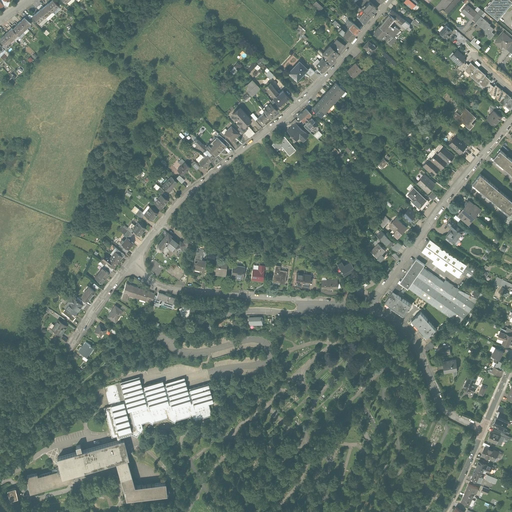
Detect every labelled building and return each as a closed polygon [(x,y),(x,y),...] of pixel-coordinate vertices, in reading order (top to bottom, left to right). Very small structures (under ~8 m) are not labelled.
[(54,1),(53,0),(52,0),(48,4),(48,3),(46,5),(51,11),(52,11),(58,6),(54,1)] [(320,11),(324,7),(317,0),(313,4),(320,11)] [(461,0),(453,0),(444,11),(448,15),(461,0)] [(511,0),(492,0),(485,9),(497,20),(511,2),(511,0)] [(377,8),(369,1),(362,10),(370,17),(369,16),(377,8)] [(481,16),(467,4),(461,11),(471,19),(473,17),(477,20),(481,16)] [(51,11),(46,5),(42,9),(41,8),(39,10),(39,11),(44,16),(45,17),(51,11)] [(370,17),(362,10),(361,12),(363,14),(358,19),(357,18),(354,22),(353,20),(351,18),(349,20),(360,29),(364,24),(365,24),(370,17)] [(405,21),(391,10),(388,13),(390,14),(395,18),(398,21),(402,25),(405,22),(405,21)] [(38,22),(44,16),(39,11),(35,14),(34,14),(32,15),(37,20),(38,22)] [(395,18),(390,14),(380,26),(387,32),(393,37),(399,30),(396,27),(393,29),(388,25),(395,18)] [(490,24),(481,16),(477,20),(475,22),(483,29),(482,30),(488,35),(494,29),(490,25),(490,24)] [(24,17),(20,21),(26,28),(30,23),(29,22),(24,17)] [(329,21),(336,27),(338,25),(332,18),(329,21)] [(356,34),(360,29),(349,20),(348,18),(345,21),(347,22),(348,23),(346,25),(356,34)] [(22,31),(26,28),(20,21),(16,25),(22,31)] [(409,25),(405,22),(402,25),(404,26),(406,28),(409,31),(414,26),(411,23),(409,25)] [(294,29),(301,36),(306,31),(299,24),(294,29)] [(18,35),(22,31),(16,25),(12,29),(17,34),(18,35)] [(356,34),(346,25),(343,30),(342,28),(339,32),(350,42),(356,34)] [(452,31),(446,25),(440,32),(446,38),(448,36),(451,33),(450,33),(452,31)] [(387,32),(380,26),(374,33),(381,39),(387,32)] [(13,38),(17,34),(12,29),(11,28),(7,32),(13,38)] [(9,42),(13,38),(7,32),(3,36),(9,42)] [(511,41),(511,39),(504,32),(495,42),(504,51),(506,48),(510,43),(511,41)] [(5,46),(9,42),(3,36),(0,38),(0,40),(4,44),(5,46)] [(397,40),(393,37),(388,42),(391,46),(397,40)] [(344,47),(336,41),(331,49),(339,55),(344,47)] [(376,48),(368,41),(363,47),(367,50),(368,49),(372,53),(376,48)] [(339,55),(331,49),(329,47),(322,54),(325,57),(332,63),(335,60),(334,59),(336,57),(339,55)] [(395,65),(398,62),(384,50),(382,53),(395,65)] [(464,56),(457,50),(454,53),(455,54),(452,58),(460,65),(463,61),(465,59),(463,57),(464,56)] [(332,63),(325,57),(316,66),(323,73),(332,63)] [(364,59),(358,65),(361,69),(360,70),(362,72),(365,69),(364,69),(369,64),(364,59)] [(255,66),(258,63),(255,60),(249,68),(254,72),(258,69),(255,66)] [(307,70),(299,61),(295,65),(297,66),(289,74),(296,81),(306,72),(305,72),(307,70)] [(463,61),(460,65),(456,69),(458,72),(460,69),(462,67),(466,63),(463,61)] [(358,65),(355,62),(347,70),(353,77),(360,70),(361,69),(358,65)] [(477,68),(471,62),(469,64),(465,69),(471,75),(470,75),(475,79),(481,71),(477,67),(477,68)] [(394,78),(396,75),(386,66),(384,68),(388,71),(387,72),(394,78)] [(310,67),(307,70),(305,72),(306,72),(310,77),(315,72),(310,67)] [(486,74),(481,71),(475,79),(479,82),(485,87),(489,82),(491,80),(485,75),(486,74)] [(276,76),(272,79),(279,86),(282,83),(280,80),(276,76)] [(244,87),(248,92),(257,84),(252,79),(244,87)] [(279,94),(269,82),(264,86),(265,86),(266,88),(273,98),(279,94)] [(345,91),(335,82),(334,84),(332,87),(341,95),(345,91)] [(257,84),(248,92),(252,96),(260,88),(257,84)] [(502,90),(496,84),(494,87),(490,91),(496,97),(500,101),(507,93),(503,89),(502,90)] [(341,95),(332,87),(331,87),(330,88),(331,88),(328,91),(337,99),(341,95)] [(289,98),(283,90),(279,94),(273,98),(271,100),(272,102),(275,100),(279,106),(289,98)] [(337,99),(328,91),(327,91),(326,92),(327,93),(324,96),(333,104),(337,99)] [(511,96),(507,93),(500,101),(504,104),(510,109),(511,107),(511,98),(510,97),(511,96)] [(333,104),(324,96),(323,95),(322,97),(323,97),(320,100),(329,108),(333,104)] [(329,108),(320,100),(318,101),(319,101),(316,104),(325,112),(329,108)] [(277,110),(270,103),(265,107),(264,106),(262,109),(264,111),(269,117),(277,110)] [(494,110),(496,112),(498,109),(492,103),(490,106),(494,110)] [(325,112),(316,104),(314,105),(315,105),(312,109),(317,113),(321,117),(325,112)] [(474,115),(464,106),(461,110),(463,112),(460,115),(456,112),(453,115),(462,122),(463,121),(469,127),(472,123),(470,122),(472,120),(471,119),(474,115)] [(251,120),(240,108),(231,116),(232,117),(234,119),(236,118),(237,120),(236,121),(239,125),(241,124),(243,126),(251,120)] [(311,114),(306,108),(298,116),(303,121),(304,120),(308,117),(310,116),(311,114)] [(496,112),(494,110),(487,118),(495,125),(502,116),(496,112)] [(269,117),(264,111),(257,118),(260,120),(261,119),(264,122),(269,117)] [(314,121),(310,116),(308,117),(304,120),(306,123),(305,124),(312,130),(315,133),(318,130),(318,127),(316,125),(318,124),(314,120),(314,121)] [(297,125),(295,123),(292,125),(287,130),(291,135),(294,138),(296,140),(299,137),(303,141),(308,135),(297,125)] [(312,130),(305,124),(303,126),(310,132),(312,130)] [(238,133),(231,125),(224,132),(228,137),(231,140),(238,133)] [(245,128),(246,129),(242,132),(248,138),(253,134),(246,126),(245,128)] [(219,133),(216,135),(222,141),(224,138),(219,133)] [(194,140),(201,148),(204,145),(194,134),(192,136),(194,140)] [(216,135),(205,145),(215,155),(226,145),(222,141),(216,135)] [(295,149),(284,135),(278,140),(276,139),(272,143),(277,149),(281,145),(286,149),(289,153),(295,149)] [(469,147),(456,136),(449,143),(458,150),(460,152),(465,146),(468,148),(469,147)] [(471,144),(476,148),(479,144),(475,140),(471,144)] [(215,155),(205,145),(204,145),(201,148),(205,152),(203,154),(203,155),(209,161),(215,155)] [(461,157),(468,148),(465,146),(460,152),(458,150),(456,152),(461,157)] [(453,155),(444,147),(438,154),(446,160),(447,161),(453,155)] [(511,163),(511,159),(500,150),(494,157),(508,169),(511,163)] [(203,155),(203,154),(201,153),(200,153),(200,154),(196,157),(196,158),(199,160),(199,161),(204,166),(209,161),(203,155)] [(446,160),(438,154),(437,153),(431,160),(439,167),(440,168),(446,160)] [(439,167),(431,160),(430,159),(424,166),(433,174),(439,167)] [(190,166),(185,161),(181,164),(177,168),(182,174),(190,166)] [(457,161),(453,166),(458,170),(461,165),(457,161)] [(451,168),(447,173),(452,177),(456,172),(451,168)] [(435,183),(424,174),(418,182),(428,191),(435,183)] [(498,188),(480,174),(473,182),(491,197),(498,188)] [(177,181),(171,175),(162,183),(169,190),(172,187),(171,186),(174,184),(177,181)] [(445,176),(441,180),(446,184),(450,180),(445,176)] [(429,201),(413,187),(410,191),(411,193),(409,195),(412,198),(411,199),(422,209),(423,207),(428,202),(429,201)] [(511,211),(511,199),(498,188),(491,197),(510,213),(511,214),(511,211)] [(432,191),(428,196),(433,200),(437,196),(432,191)] [(168,199),(161,193),(154,201),(161,206),(168,199)] [(467,198),(469,200),(471,202),(472,202),(475,198),(470,194),(467,198)] [(469,200),(463,206),(475,215),(475,216),(481,209),(475,204),(472,202),(471,202),(469,200)] [(158,211),(150,205),(144,212),(142,215),(150,221),(158,211)] [(475,215),(463,206),(462,208),(463,209),(462,210),(459,213),(462,215),(463,214),(465,216),(464,217),(469,221),(475,215)] [(416,213),(409,207),(403,214),(410,220),(415,214),(416,213)] [(459,213),(462,210),(459,207),(453,215),(459,219),(462,215),(459,213)] [(387,214),(381,220),(385,224),(391,217),(387,214)] [(420,218),(415,214),(410,220),(414,224),(420,218)] [(407,225),(396,216),(390,224),(395,229),(394,231),(398,235),(407,225)] [(452,227),(456,223),(456,222),(451,218),(447,223),(452,227)] [(146,226),(138,220),(135,224),(131,221),(129,225),(133,228),(139,234),(146,226)] [(464,230),(456,223),(452,227),(446,234),(454,241),(464,230)] [(127,237),(128,238),(132,233),(127,229),(123,234),(127,237)] [(388,234),(384,230),(382,229),(379,232),(380,233),(380,234),(390,243),(394,239),(391,237),(391,236),(389,234),(388,234)] [(179,240),(168,231),(159,241),(162,244),(159,248),(165,253),(165,252),(170,246),(176,251),(183,242),(182,241),(180,239),(179,240)] [(182,241),(183,242),(184,241),(188,244),(192,239),(186,235),(182,241)] [(128,238),(127,237),(124,240),(122,238),(120,241),(122,242),(122,243),(125,245),(128,247),(133,241),(131,240),(133,238),(131,237),(129,239),(128,238)] [(467,265),(430,238),(422,250),(435,260),(434,261),(446,270),(447,268),(458,276),(461,272),(467,265)] [(397,250),(403,244),(398,239),(393,245),(397,250)] [(386,248),(378,240),(371,248),(381,258),(385,253),(383,251),(385,248),(386,248)] [(203,246),(197,245),(195,255),(194,255),(192,264),(201,266),(200,268),(204,269),(205,263),(204,263),(205,257),(201,256),(203,246)] [(173,259),(165,252),(165,253),(159,248),(153,256),(166,267),(169,263),(173,259)] [(115,250),(111,255),(114,258),(113,259),(117,262),(122,256),(115,250)] [(114,258),(111,255),(109,257),(105,253),(102,257),(106,261),(113,266),(116,264),(115,263),(117,262),(113,259),(114,258)] [(213,261),(212,268),(220,269),(220,270),(225,271),(226,258),(214,256),(213,261)] [(424,263),(417,257),(401,279),(409,285),(423,265),(424,263)] [(341,258),(337,261),(341,269),(352,263),(349,258),(343,261),(341,258)] [(258,266),(252,265),(251,275),(251,273),(254,274),(254,275),(262,276),(263,266),(264,262),(259,261),(258,266)] [(280,262),(275,261),(273,270),(272,276),(279,277),(278,278),(284,279),(286,267),(279,266),(280,262)] [(461,272),(470,278),(479,268),(469,261),(469,262),(467,261),(465,263),(467,264),(467,265),(461,272)] [(244,264),(232,262),(231,272),(231,271),(234,271),(234,272),(242,273),(242,274),(244,264)] [(169,263),(166,267),(165,268),(172,273),(178,277),(179,277),(185,270),(185,269),(179,264),(178,265),(176,263),(173,266),(169,263)] [(448,283),(423,265),(409,285),(452,315),(451,316),(458,323),(480,299),(460,288),(449,281),(448,283)] [(104,270),(101,268),(102,269),(99,273),(98,272),(95,276),(102,281),(104,278),(107,273),(108,274),(108,273),(104,270)] [(303,270),(296,269),(294,278),(294,279),(294,280),(301,281),(303,270)] [(185,270),(179,277),(184,281),(184,280),(185,280),(187,272),(185,270)] [(310,271),(303,270),(301,281),(308,282),(310,274),(310,271)] [(368,279),(372,277),(370,274),(368,270),(364,272),(368,279)] [(328,277),(321,277),(321,282),(323,284),(324,284),(327,284),(327,286),(329,286),(329,284),(333,285),(337,285),(336,281),(337,281),(337,280),(336,280),(335,277),(331,278),(331,277),(328,277)] [(131,283),(125,281),(121,296),(127,298),(128,292),(131,283)] [(138,285),(131,283),(128,292),(135,295),(136,293),(145,296),(145,298),(146,296),(148,289),(148,288),(147,289),(137,286),(138,285)] [(95,289),(89,284),(81,293),(83,295),(87,298),(95,289)] [(148,289),(146,296),(152,298),(154,292),(154,291),(148,289)] [(175,296),(158,290),(157,293),(154,302),(158,303),(159,300),(168,303),(167,304),(172,306),(175,296)] [(412,303),(393,290),(386,299),(405,313),(412,303)] [(76,298),(71,294),(70,296),(68,299),(71,301),(67,307),(66,307),(70,310),(71,309),(75,312),(75,311),(81,304),(83,302),(80,300),(77,297),(76,298)] [(179,306),(182,318),(188,317),(189,311),(192,311),(192,307),(191,308),(191,307),(190,307),(190,306),(189,306),(190,299),(181,302),(182,305),(179,306)] [(123,309),(115,303),(108,313),(115,318),(116,317),(117,318),(118,316),(118,317),(121,313),(121,312),(123,309)] [(70,310),(66,307),(67,307),(65,305),(62,310),(73,319),(78,313),(75,311),(75,312),(71,309),(70,310)] [(436,328),(421,310),(412,318),(427,335),(428,335),(429,334),(436,328)] [(67,323),(58,317),(51,326),(60,333),(67,323)] [(107,327),(99,322),(94,329),(100,333),(102,330),(103,331),(107,327)] [(505,332),(500,330),(498,336),(502,337),(504,338),(502,343),(509,345),(510,343),(511,342),(511,340),(510,340),(511,338),(511,336),(511,335),(505,332)] [(431,340),(432,338),(429,334),(428,335),(427,335),(424,338),(428,342),(431,340)] [(90,342),(86,339),(82,345),(81,344),(78,348),(87,354),(89,350),(89,351),(93,345),(90,343),(90,342)] [(435,344),(431,340),(428,342),(424,346),(428,350),(431,347),(432,348),(435,344)] [(447,345),(438,346),(439,354),(451,353),(450,348),(447,348),(447,345)] [(503,351),(496,347),(492,354),(500,358),(503,351)] [(457,358),(444,359),(445,370),(458,368),(457,358)] [(506,363),(499,359),(499,362),(497,361),(495,365),(503,369),(506,363)] [(503,369),(495,365),(494,365),(492,369),(496,371),(501,374),(503,369)] [(476,378),(468,375),(463,386),(472,390),(472,389),(474,391),(475,389),(475,390),(476,388),(476,387),(473,385),(476,378)] [(132,431),(130,425),(135,424),(137,428),(140,430),(143,426),(141,421),(148,419),(152,422),(153,420),(167,416),(174,421),(175,419),(189,415),(196,420),(198,418),(211,414),(210,412),(211,411),(209,403),(214,402),(208,383),(190,388),(190,391),(188,391),(185,378),(166,383),(166,385),(164,385),(163,380),(144,385),(145,388),(143,389),(140,376),(121,381),(121,382),(104,387),(108,404),(112,402),(113,404),(111,405),(111,406),(104,408),(112,436),(132,431)] [(506,413),(501,411),(500,411),(497,417),(508,422),(511,416),(506,413)] [(508,422),(497,417),(494,423),(499,426),(504,428),(508,422)] [(500,434),(492,431),(488,439),(501,444),(504,437),(500,435),(500,434)] [(62,474),(72,472),(116,460),(126,457),(128,457),(123,439),(82,450),(80,445),(76,446),(77,451),(57,456),(60,469),(62,474)] [(498,452),(485,446),(482,454),(495,460),(498,452)] [(134,485),(126,457),(116,460),(126,496),(166,492),(165,482),(134,485)] [(486,463),(479,460),(475,469),(482,472),(485,466),(486,467),(486,468),(489,469),(491,466),(486,464),(486,463)] [(36,473),(26,476),(30,490),(74,479),(72,472),(62,474),(60,469),(37,475),(36,473)] [(482,472),(475,469),(471,478),(480,482),(483,477),(481,476),(482,472)] [(487,474),(485,479),(496,484),(498,479),(487,474)] [(478,488),(469,483),(465,493),(473,496),(474,493),(476,494),(478,488)] [(18,497),(15,487),(7,489),(8,491),(9,495),(10,499),(18,497)] [(490,490),(483,487),(481,492),(487,495),(490,490)] [(473,496),(465,493),(461,501),(469,505),(473,496)]
